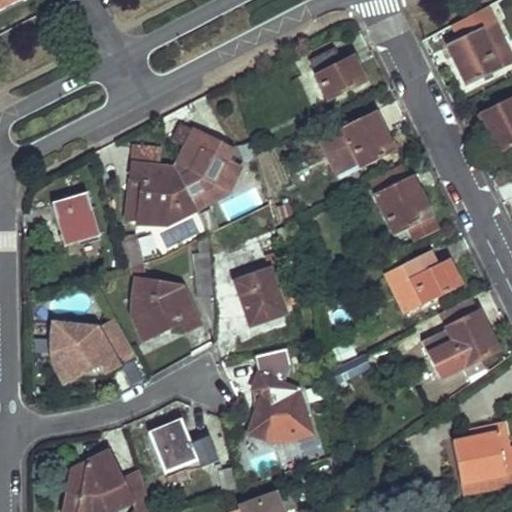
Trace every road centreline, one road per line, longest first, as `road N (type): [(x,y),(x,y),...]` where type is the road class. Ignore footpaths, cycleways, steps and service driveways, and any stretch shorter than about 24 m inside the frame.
road 1 (residential): [(511,273),(371,0)]
road 2 (residential): [(6,430),(0,169)]
road 3 (residential): [(138,98),(327,0)]
road 4 (residential): [(195,378),(125,407),(6,430)]
road 5 (residential): [(0,169),(138,98)]
road 6 (residential): [(122,61),(0,123)]
road 7 (residential): [(237,0),(122,61)]
